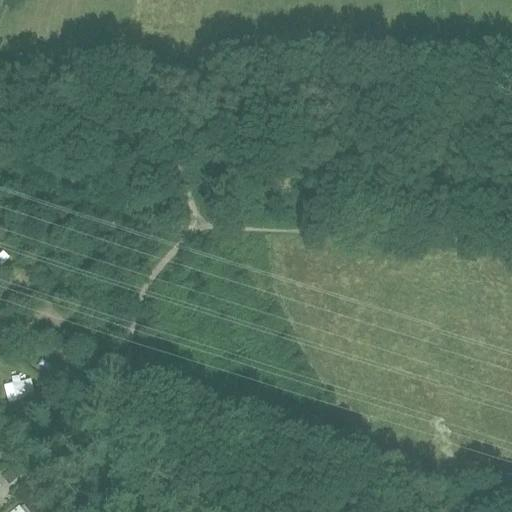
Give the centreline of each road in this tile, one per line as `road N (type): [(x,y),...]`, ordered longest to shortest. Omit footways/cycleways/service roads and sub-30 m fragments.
road 1 (track): [(193,227),(142,289),(124,387),(134,418),(203,511)]
road 2 (track): [(193,227),(193,205),(161,129),(156,70)]
